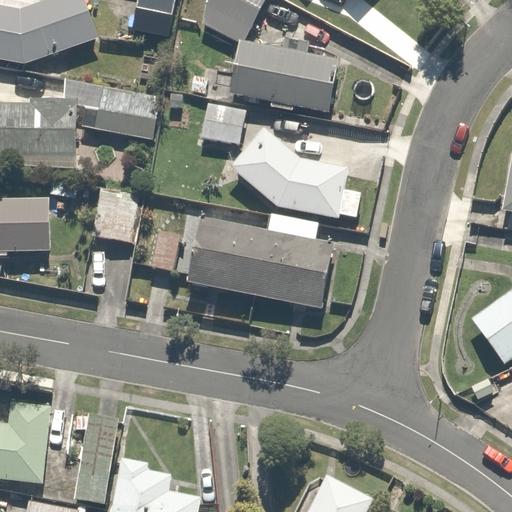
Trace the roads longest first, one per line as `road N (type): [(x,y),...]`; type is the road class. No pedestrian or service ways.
road 1 (residential): [(373,411),(444,118),(511,31)]
road 2 (residential): [(0,332),(311,390),(373,411)]
road 3 (residential): [(373,411),(511,496)]
